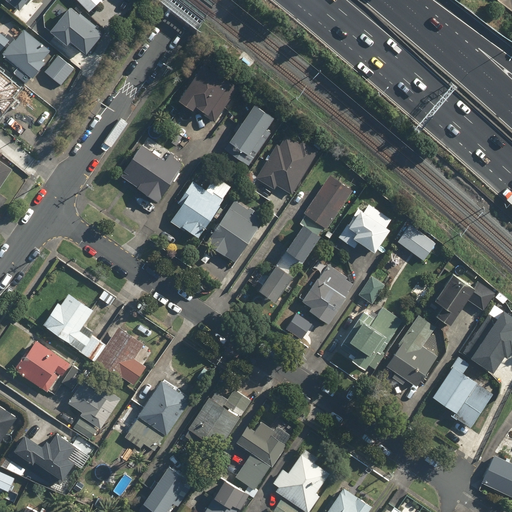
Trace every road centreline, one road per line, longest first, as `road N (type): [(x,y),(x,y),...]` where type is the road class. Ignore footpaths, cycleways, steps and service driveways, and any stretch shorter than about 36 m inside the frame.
road 1 (residential): [(452,486),(47,209)]
road 2 (residential): [(189,0),(47,209)]
road 3 (motorway): [(511,159),(326,0)]
road 4 (motorway): [(381,0),(511,113)]
road 5 (motorway): [(411,0),(511,67)]
